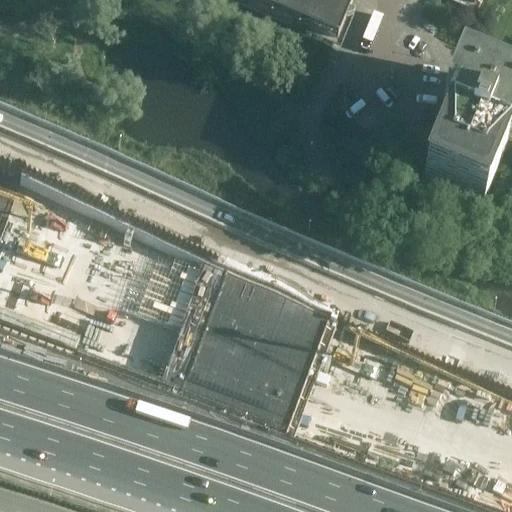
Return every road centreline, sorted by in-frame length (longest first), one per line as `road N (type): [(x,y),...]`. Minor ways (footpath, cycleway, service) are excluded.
road 1 (motorway): [(511,338),(0,128)]
road 2 (motorway): [(385,511),(83,407)]
road 3 (motorway): [(241,346),(0,187)]
road 4 (motorway): [(511,447),(241,346)]
road 5 (motorway): [(241,346),(0,257)]
road 6 (motorway): [(0,434),(224,511)]
